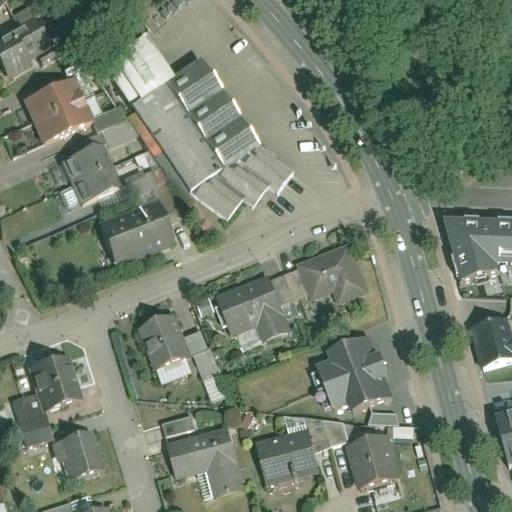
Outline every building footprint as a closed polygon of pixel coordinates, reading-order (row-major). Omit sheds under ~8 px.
[(49,51),(35,26),(0,44),(0,73),(2,76),(49,51)] [(100,62),(185,196),(230,222),(240,205),(254,213),(267,191),(280,198),(293,174),(255,152),(200,66),(174,83),(143,35),(100,62)] [(80,129),(63,91),(25,108),(42,146),(80,129)] [(122,190),(107,154),(72,168),(87,205),(122,190)] [(172,250),(159,209),(102,228),(115,269),(172,250)] [(511,225),(445,225),(458,261),(450,263),(460,289),(497,278),(497,270),(511,269),(511,225)] [(370,298),(347,250),(298,273),(314,307),(332,299),(338,313),(370,298)] [(289,341),(268,287),(219,305),(233,341),(256,332),(263,351),(289,341)] [(504,324),(472,334),(486,379),(511,371),(511,340),(509,341),(504,324)] [(172,325),(140,336),(154,378),(187,367),(172,325)] [(389,404),(366,345),(326,360),(330,370),(319,375),(333,412),(347,406),(351,418),(389,404)] [(78,406),(64,367),(32,379),(46,418),(78,406)] [(399,430),(399,419),(371,418),(371,430),(399,430)] [(511,418),(495,423),(508,472),(511,470),(511,418)] [(229,436),(167,454),(177,483),(207,475),(216,506),(246,498),(229,436)] [(319,475),(310,440),(264,455),(273,487),(319,475)] [(86,441),(55,452),(67,490),(98,479),(86,441)] [(404,494),(394,454),(361,463),(371,503),(404,494)] [(207,479),(199,480),(204,505),(212,504),(207,479)]
